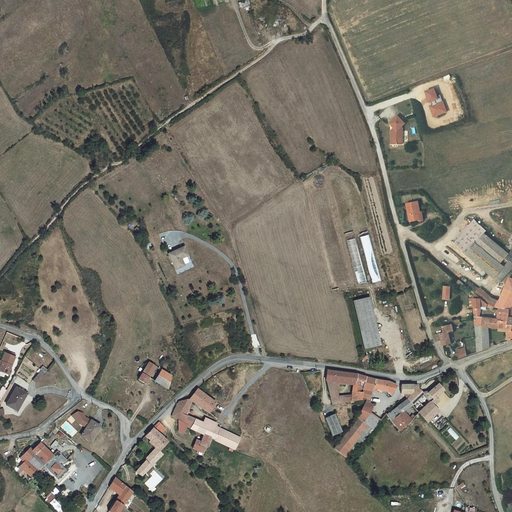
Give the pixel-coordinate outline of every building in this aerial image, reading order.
[(392,118),(391,144),(404,144),(404,118),(392,118)] [(414,199),(403,201),(406,219),(413,217),(414,219),(419,218),(418,209),(416,209),(414,199)] [(452,242),(464,252),(484,230),(485,230),(473,219),(452,242)] [(475,240),(500,261),(508,252),(484,230),(475,240)] [(493,277),(503,264),(500,261),(475,240),(464,252),(493,277)] [(186,254),(182,246),(167,253),(174,268),(183,264),(180,257),(186,254)] [(511,264),(511,262),(507,259),(503,264),(493,277),(498,282),(511,264)] [(511,277),(509,277),(501,295),(511,300),(511,277)] [(464,285),(458,280),(454,284),(460,289),(462,287),(467,291),(469,289),(464,285)] [(469,289),(473,293),(476,290),(467,282),(464,285),(469,289)] [(451,300),(451,285),(443,285),(443,300),(451,300)] [(478,288),(476,290),(473,293),(480,298),(486,303),(490,297),(478,288)] [(511,305),(511,304),(511,300),(501,295),(499,299),(511,305)] [(363,347),(379,343),(367,296),(351,300),(363,347)] [(511,305),(499,299),(498,301),(490,297),(486,303),(489,305),(491,307),(497,309),(498,311),(499,311),(509,311),(509,315),(511,316),(511,305)] [(486,303),(480,298),(480,303),(487,308),(489,305),(486,303)] [(508,323),(509,315),(509,311),(499,311),(498,311),(497,311),(494,309),(494,313),(497,314),(496,318),(498,319),(504,319),(504,321),(505,323),(506,323),(508,323)] [(498,319),(496,318),(479,316),(473,316),(473,320),(474,325),(487,327),(497,327),(498,319)] [(498,319),(497,327),(506,328),(507,341),(510,340),(510,338),(511,337),(511,331),(511,332),(511,330),(511,325),(507,326),(508,323),(506,323),(505,323),(504,321),(504,319),(498,319)] [(434,340),(441,339),(442,346),(451,343),(448,332),(453,331),(451,324),(441,326),(443,332),(432,335),(434,340)] [(476,351),(489,347),(487,327),(474,325),(476,336),(476,351)] [(456,358),(465,355),(464,347),(460,348),(460,352),(455,353),(456,358)] [(0,370),(7,374),(16,356),(7,351),(2,362),(0,361),(0,370)] [(144,383),(148,377),(147,376),(150,372),(151,373),(156,366),(155,366),(148,362),(137,379),(144,383)] [(153,380),(167,388),(171,375),(161,369),(153,380)] [(351,394),(349,401),(359,399),(361,393),(358,392),(360,386),(358,385),(359,381),(355,380),(355,375),(354,374),(339,372),(325,371),(324,380),(326,380),(328,389),(329,396),(336,397),(334,381),(353,383),(351,394)] [(360,386),(363,386),(364,377),(355,375),(355,380),(359,381),(358,385),(360,386)] [(373,380),(364,377),(363,386),(362,389),(371,391),(372,387),(385,389),(390,393),(395,385),(391,383),(382,381),(373,380)] [(442,390),(437,383),(436,384),(427,392),(432,398),(429,401),(432,405),(438,400),(435,397),(442,390)] [(399,393),(406,394),(407,397),(411,394),(417,388),(416,385),(399,385),(399,393)] [(370,400),(371,391),(362,389),(363,386),(360,386),(358,392),(361,393),(359,399),(363,399),(363,402),(369,404),(370,400)] [(21,398),(24,393),(15,388),(6,405),(16,411),(23,399),(21,398)] [(207,411),(214,402),(196,388),(188,398),(192,401),(207,411)] [(432,398),(427,392),(421,393),(417,388),(411,394),(416,399),(423,407),(431,415),(437,410),(432,405),(429,401),(432,398)] [(351,394),(336,397),(329,396),(329,398),(330,403),(349,401),(351,394)] [(411,404),(416,399),(411,394),(407,397),(405,399),(409,403),(411,404)] [(173,409),(170,415),(176,418),(183,422),(186,414),(192,401),(188,398),(178,400),(176,402),(175,403),(173,409)] [(409,418),(406,415),(402,410),(409,403),(405,399),(393,409),(386,414),(393,424),(398,429),(405,423),(409,418)] [(354,417),(356,418),(361,421),(367,414),(377,422),(381,417),(373,411),(376,403),(372,402),(371,404),(369,404),(363,402),(354,417)] [(413,407),(406,415),(409,418),(415,412),(416,410),(413,407)] [(417,411),(426,420),(431,415),(423,407),(417,411)] [(86,426),(90,420),(87,410),(83,408),(77,412),(79,413),(82,418),(81,419),(86,426)] [(332,412),(323,416),(330,434),(339,430),(332,412)] [(201,422),(186,414),(183,422),(186,424),(186,426),(202,433),(210,437),(232,447),(236,437),(213,427),(214,425),(203,420),(201,422)] [(361,421),(356,418),(333,447),(346,457),(352,451),(348,447),(366,424),(371,429),(377,422),(367,414),(361,421)] [(181,432),(186,426),(186,424),(183,422),(176,418),(177,430),(181,432)] [(91,436),(93,437),(99,426),(90,420),(86,426),(81,435),(88,440),(91,436)] [(153,425),(157,430),(163,425),(159,421),(153,425)] [(155,447),(159,451),(166,441),(164,439),(151,427),(144,435),(153,443),(152,445),(155,447)] [(206,445),(210,437),(202,433),(199,442),(195,440),(191,448),(197,450),(197,448),(202,450),(205,445),(206,445)] [(33,450),(32,451),(36,455),(45,446),(41,443),(40,442),(33,450)] [(25,471),(26,472),(30,476),(37,469),(39,470),(54,455),(45,446),(36,455),(29,462),(32,464),(25,471)] [(162,454),(159,451),(155,447),(144,459),(145,460),(150,466),(162,454)] [(32,451),(33,450),(31,448),(21,458),(24,462),(26,460),(29,462),(36,455),(32,451)] [(66,469),(62,465),(67,460),(58,451),(44,465),(57,478),(66,469)] [(32,464),(29,462),(26,460),(24,462),(19,469),(20,470),(16,473),(20,477),(26,472),(25,471),(32,464)] [(140,475),(150,466),(145,460),(144,461),(134,471),(140,475)] [(19,464),(15,461),(10,466),(14,470),(19,464)] [(119,494),(120,493),(125,486),(114,477),(108,486),(119,494)] [(131,491),(125,486),(120,493),(127,498),(131,491)] [(127,498),(120,493),(119,494),(116,499),(123,504),(127,498)] [(49,503),(58,511),(63,507),(54,498),(49,503)] [(108,511),(109,511),(118,511),(123,504),(116,499),(108,511)]
